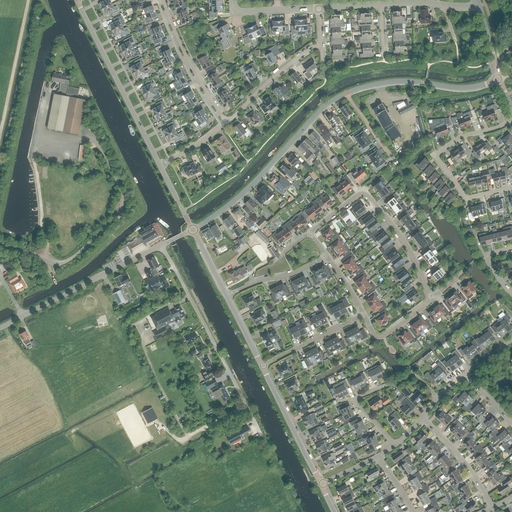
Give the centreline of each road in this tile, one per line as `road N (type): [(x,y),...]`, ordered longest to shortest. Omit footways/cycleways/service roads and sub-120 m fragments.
road 1 (tertiary): [(192,230),(345,93),(391,81),(464,88),(499,79)]
road 2 (residential): [(433,299),(404,241),(363,192),(309,235)]
road 3 (unclassified): [(23,316),(192,230)]
road 4 (tertiary): [(160,166),(77,0)]
road 5 (residential): [(511,187),(464,197),(437,158),(457,138),(511,120)]
road 6 (residential): [(394,443),(354,397),(408,375),(436,397)]
road 7 (residential): [(226,122),(182,53),(163,0)]
road 8 (unclassified): [(0,133),(28,0)]
road 9 (tertiary): [(321,485),(262,366)]
road 10 (residential): [(226,122),(320,44)]
